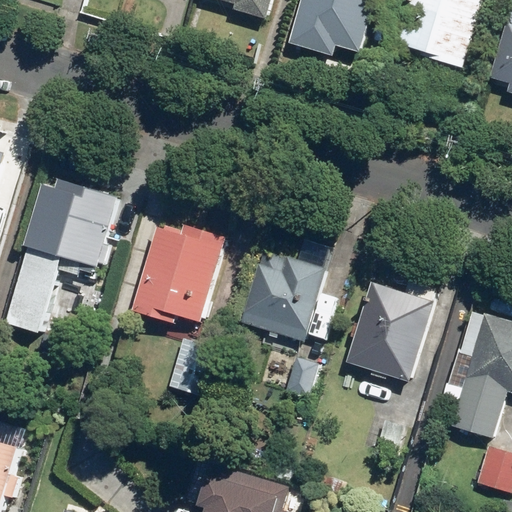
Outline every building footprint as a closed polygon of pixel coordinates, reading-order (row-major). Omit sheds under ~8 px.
[(269,21),(275,0),(223,0),(239,5),(237,11),(269,21)] [(364,55),(380,0),(307,0),(297,34),(364,55)] [(468,70),(488,0),(412,0),(400,45),(425,52),(424,57),(468,70)] [(511,19),(494,77),(511,82),(511,87),(511,92),(511,19)] [(103,267),(124,197),(64,180),(62,188),(50,184),(32,246),(103,267)] [(206,322),(232,237),(191,225),(188,236),(163,228),(137,311),(181,325),(183,316),(206,322)] [(309,343),(332,269),(268,250),(245,324),(309,343)] [(414,383),(440,302),(378,282),(351,362),(414,383)] [(511,391),(511,321),(489,314),(455,426),(497,439),(511,391)] [(206,398),(221,348),(187,338),(173,388),(206,398)] [(311,398),(322,363),(300,357),(289,392),(311,398)] [(0,511),(7,511),(28,448),(0,439),(0,511)] [(511,491),(511,450),(492,444),(480,482),(511,491)] [(217,506),(215,511),(295,511),(290,510),(297,486),(214,462),(202,501),(217,506)]
